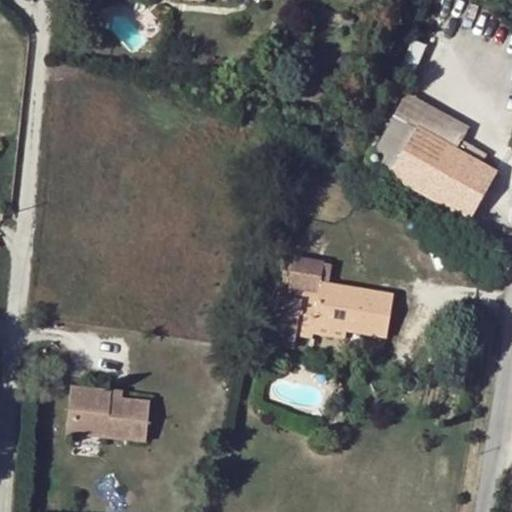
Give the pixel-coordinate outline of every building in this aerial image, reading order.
[(367,162),(468,219),(495,174),(480,165),(454,151),(394,116),(367,162)] [(454,151),(480,165),(484,157),(459,142),(454,151)] [(315,327),(348,333),(387,339),(394,295),(322,284),(320,297),(304,294),(297,338),(313,341),(314,336),(315,327)] [(346,342),(348,333),(315,327),(314,336),(346,342)] [(69,387),(65,434),(144,442),(148,403),(121,400),(109,399),(110,391),(69,387)] [(110,391),(109,399),(121,400),(121,392),(110,391)]
